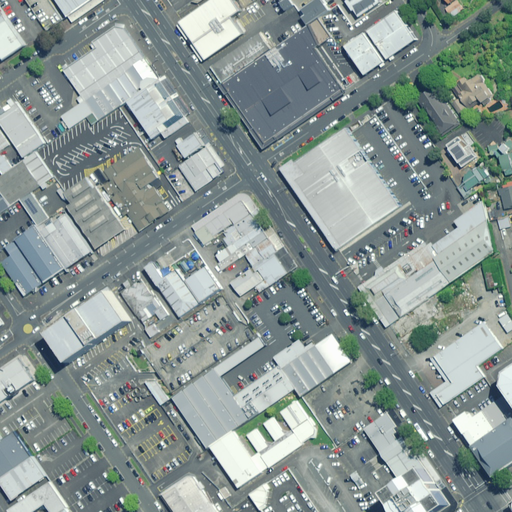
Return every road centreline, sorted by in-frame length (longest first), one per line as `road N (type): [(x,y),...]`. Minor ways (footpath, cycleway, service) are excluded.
road 1 (secondary): [(253,170),(484,504)]
road 2 (tertiary): [(37,322),(253,170)]
road 3 (residential): [(253,170),(433,41)]
road 4 (residential): [(151,511),(34,337)]
road 5 (secondary): [(137,0),(253,170)]
road 6 (residential): [(0,83),(126,0)]
